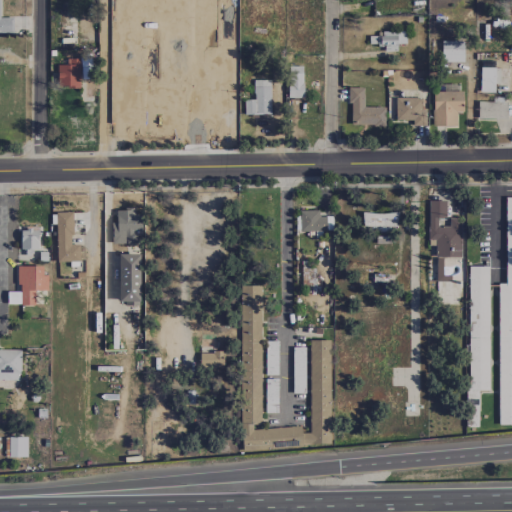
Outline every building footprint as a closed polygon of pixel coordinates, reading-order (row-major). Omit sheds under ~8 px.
[(0,32),(12,33),(12,17),(0,16),(0,32)] [(462,61),(462,48),(442,47),(441,61),(462,61)] [(65,64),(57,64),(56,86),(78,87),(79,58),(65,58),(65,64)] [(479,91),(493,91),(493,83),(499,83),(499,67),(479,67),(479,91)] [(288,97),(302,97),(302,70),(288,70),(288,97)] [(270,113),(269,79),(252,79),(252,100),(243,100),(243,114),(270,113)] [(348,124),(383,125),(384,107),(363,106),(363,87),(349,87),(348,124)] [(462,90),(431,91),(432,126),(455,125),(455,112),(462,111),(462,90)] [(477,119),(504,119),(505,97),(493,96),(493,101),(477,101),(477,119)] [(394,119),(412,120),(412,125),(422,125),(423,97),(395,97),(394,119)] [(497,283),(496,424),(511,424),(511,196),(505,197),(504,283),(497,283)] [(434,256),(460,257),(460,218),(446,218),(446,200),(427,200),(427,244),(434,244),(434,256)] [(111,243),(141,242),(140,214),(133,214),(133,208),(115,208),(115,222),(110,222),(111,243)] [(298,230),(331,230),(331,215),(317,215),(318,210),(299,210),(298,230)] [(71,211),(54,212),(56,261),(78,261),(78,244),(71,244),(71,211)] [(388,226),(396,226),(397,213),(362,212),(361,229),(388,230),(388,226)] [(139,254),(118,254),(118,304),(138,304),(139,254)] [(41,265),(17,265),(17,291),(6,291),(7,304),(34,304),(33,290),(47,290),(46,274),(41,274),(41,265)] [(477,390),(488,390),(487,266),(466,266),(467,426),(477,426),(477,390)] [(260,285),(238,285),(240,448),(330,447),(329,339),(308,340),(309,433),(300,433),(300,427),(252,427),(252,424),(261,424),(260,285)] [(19,350),(0,349),(0,379),(19,379),(19,350)] [(199,368),(223,367),(222,351),(198,352),(199,368)] [(26,456),(25,436),(5,437),(5,456),(26,456)]
